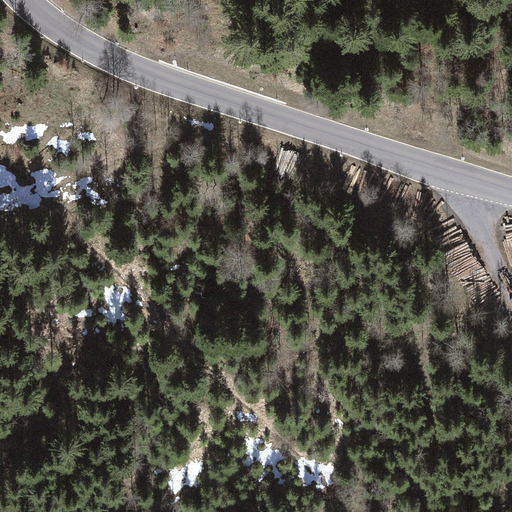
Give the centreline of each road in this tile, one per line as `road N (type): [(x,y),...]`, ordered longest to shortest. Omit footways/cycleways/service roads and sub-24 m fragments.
road 1 (tertiary): [(22,0),(124,65),(511,192)]
road 2 (track): [(455,175),(511,292)]
